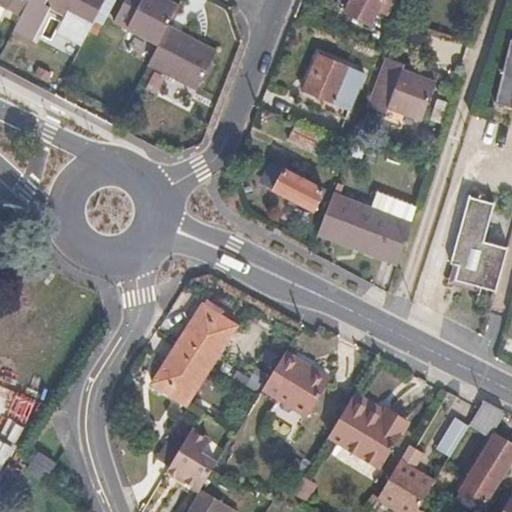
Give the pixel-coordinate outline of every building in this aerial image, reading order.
[(86,29),(101,0),(25,0),(25,1),(21,9),(36,16),(40,6),(57,15),(86,29)] [(164,25),(174,7),(160,0),(120,0),(109,22),(154,44),(164,25)] [(348,0),(347,3),(343,11),(367,24),(376,7),(382,10),(387,0),(348,0)] [(86,29),(57,15),(50,30),(78,44),(86,29)] [(191,91),(213,50),(164,25),(154,44),(143,65),(191,91)] [(511,46),(504,44),(487,110),(501,113),(508,109),(511,109),(511,46)] [(362,75),(355,72),(329,61),(318,55),(310,74),(356,92),(362,75)] [(412,119),(426,81),(392,69),(394,63),(383,58),(368,97),(363,109),(374,114),(377,107),(412,119)] [(356,92),(310,74),(303,90),(348,109),(356,92)] [(327,143),(293,125),(286,140),(319,156),(327,143)] [(317,188),(283,171),(274,190),(308,207),(317,188)] [(403,222),(409,205),(371,191),(365,208),(403,222)] [(499,291),(511,248),(487,241),(493,220),(497,202),(462,194),(444,262),(454,264),(451,279),(480,287),(499,291)] [(388,264),(401,229),(403,222),(365,208),(330,195),(318,227),(314,236),(388,264)] [(210,366),(232,330),(197,308),(175,345),(210,366)] [(185,406),(210,366),(175,345),(150,385),(185,406)] [(325,380),(298,364),(300,362),(282,351),(259,389),(272,397),(304,416),(325,380)] [(382,408),(353,390),(348,399),(377,417),(382,408)] [(377,467),(404,422),(382,408),(377,417),(348,399),(325,437),(377,467)] [(487,434),(501,410),(482,400),(477,408),(468,423),(487,434)] [(446,458),(466,426),(451,417),(431,450),(446,458)] [(206,441),(190,431),(166,471),(198,490),(215,462),(200,452),(206,441)] [(484,503),(508,464),(511,457),(511,449),(491,436),(459,487),(484,503)] [(63,450),(47,438),(44,442),(61,454),(63,450)] [(51,469),(61,454),(44,442),(34,458),(51,469)] [(396,463),(409,471),(417,458),(404,450),(396,463)] [(413,511),(414,510),(430,484),(409,471),(396,463),(374,499),(393,511),(394,511),(413,511)] [(484,503),(459,487),(454,494),(479,510),(484,503)] [(234,511),(198,490),(184,511),(234,511)] [(511,511),(511,505),(505,502),(499,511),(511,511)]
